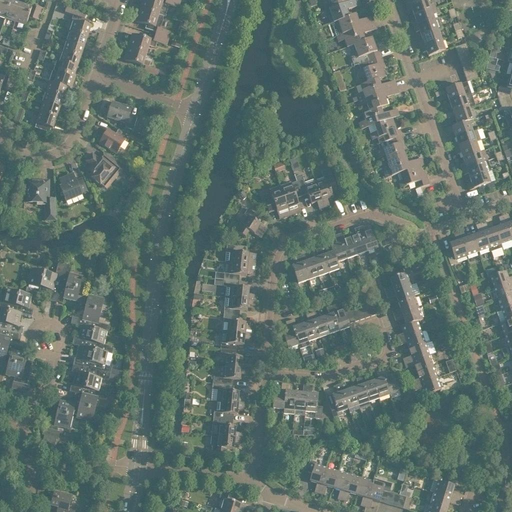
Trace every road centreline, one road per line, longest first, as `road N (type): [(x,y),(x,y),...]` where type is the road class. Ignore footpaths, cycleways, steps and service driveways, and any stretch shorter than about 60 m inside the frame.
road 1 (tertiary): [(136,467),(156,256),(193,109)]
road 2 (residential): [(266,373),(277,255),(289,242),(360,216),(398,226)]
road 3 (residential): [(459,215),(389,0)]
road 4 (residential): [(0,129),(25,152),(67,144),(80,129),(100,66)]
road 5 (residential): [(266,373),(338,373),(388,356)]
